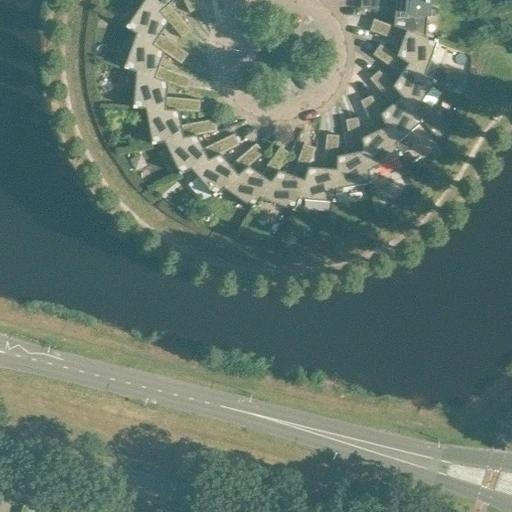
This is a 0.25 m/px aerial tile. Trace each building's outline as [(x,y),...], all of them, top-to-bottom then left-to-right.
[(168,23),(147,0),(144,0),(125,27),(136,35),(164,53),(181,65),(188,54),(160,35),(168,23)] [(169,4),(174,0),(147,0),(168,23),(182,38),(192,30),(169,4)] [(182,0),(189,13),(201,8),(197,0),(182,0)] [(393,26),(425,36),(428,1),(420,0),(361,0),(360,9),(394,12),(393,26)] [(397,56),(425,74),(437,41),(425,36),(393,26),(374,19),(369,31),(402,43),(397,56)] [(164,53),(136,35),(124,69),(136,73),(167,83),(187,90),(191,78),(159,66),(164,53)] [(392,87),(415,111),(435,82),(425,75),(425,74),(397,56),(380,45),(372,55),(401,75),(392,87)] [(380,114),(395,144),(423,121),(415,111),(392,87),(379,71),(369,79),(391,105),(380,114)] [(167,83),(136,73),(132,109),(145,110),(178,111),(199,113),(200,100),(166,97),(167,83)] [(361,138),(368,171),(401,155),(395,144),(380,114),(371,96),(360,101),(374,132),(361,138)] [(178,111),(145,110),(151,145),(164,143),(196,136),(217,132),(215,119),(181,126),(178,111)] [(337,156),(335,190),(371,183),(368,171),(361,138),(358,118),(345,120),(351,154),(337,156)] [(196,136),(164,143),(179,175),(191,170),(220,155),(239,146),(234,134),(203,149),(196,136)] [(308,168),(298,199),(334,202),(335,190),(337,156),(339,136),(326,135),(323,169),(308,168)] [(220,155),(191,170),(214,197),(224,189),(248,167),(264,153),(256,143),(230,165),(220,155)] [(278,171),(261,199),(294,211),(298,199),(308,168),(316,148),(304,144),(292,176),(278,171)] [(248,167),(224,189),(253,209),(260,199),(261,199),(278,171),(290,154),(280,147),(260,175),(248,167)] [(419,158),(409,165),(417,176),(427,170),(419,158)] [(28,489),(25,500),(43,505),(46,493),(28,489)]
